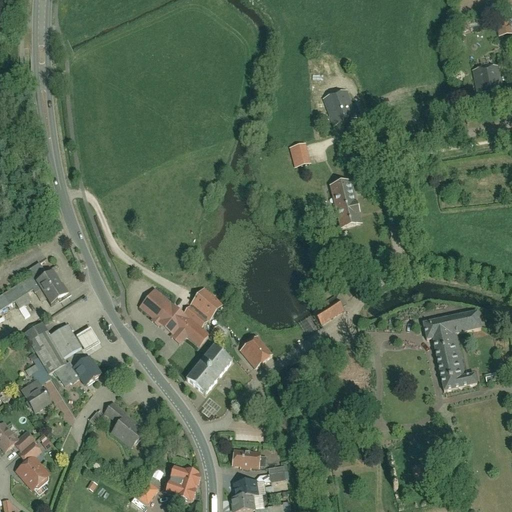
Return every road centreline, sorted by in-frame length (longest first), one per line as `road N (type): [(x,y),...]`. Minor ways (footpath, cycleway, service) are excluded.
road 1 (residential): [(200,440),(384,278),(396,238),(381,163),(511,137)]
road 2 (tertiary): [(43,0),(44,114),(68,220),(106,306),(200,440)]
